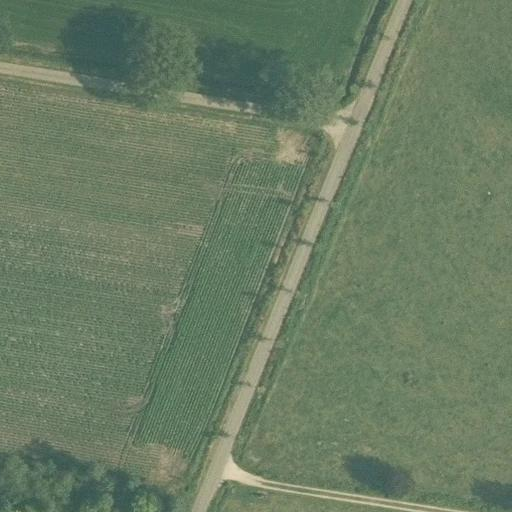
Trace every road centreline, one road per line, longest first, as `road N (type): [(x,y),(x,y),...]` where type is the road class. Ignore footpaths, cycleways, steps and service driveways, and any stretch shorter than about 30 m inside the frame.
road 1 (unclassified): [(193,511),(403,0)]
road 2 (track): [(358,111),(0,56)]
road 3 (unknown): [(214,462),(493,511)]
